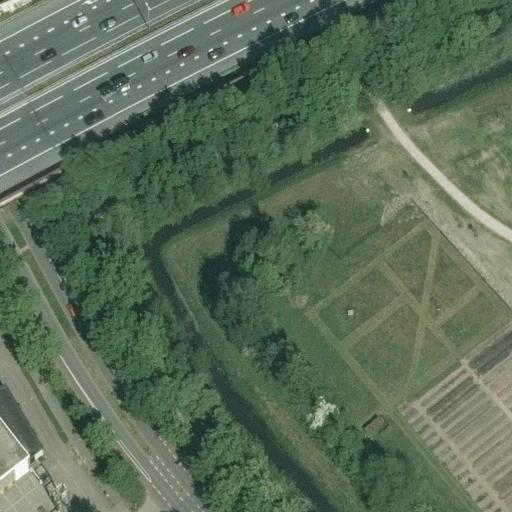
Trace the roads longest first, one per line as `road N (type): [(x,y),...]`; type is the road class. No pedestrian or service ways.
road 1 (secondary): [(189,482),(105,371),(0,177)]
road 2 (motorway): [(0,144),(285,0)]
road 3 (secondary): [(0,233),(83,383),(171,498)]
road 4 (motorway): [(147,0),(0,74)]
